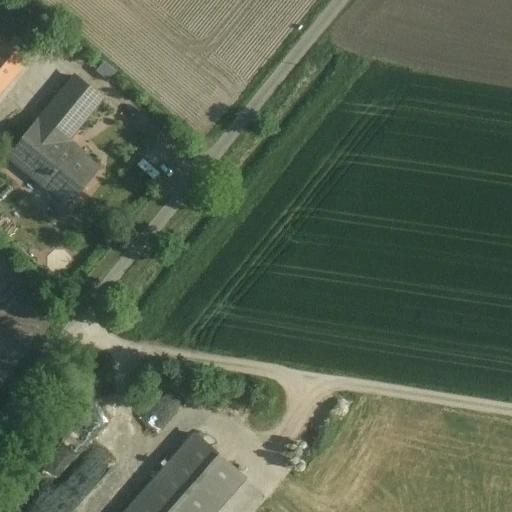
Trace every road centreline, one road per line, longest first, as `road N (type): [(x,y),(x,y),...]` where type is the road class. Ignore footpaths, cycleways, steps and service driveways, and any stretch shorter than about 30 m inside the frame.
road 1 (unclassified): [(0,421),(344,0)]
road 2 (track): [(127,343),(511,404)]
road 3 (unknown): [(34,16),(210,163)]
